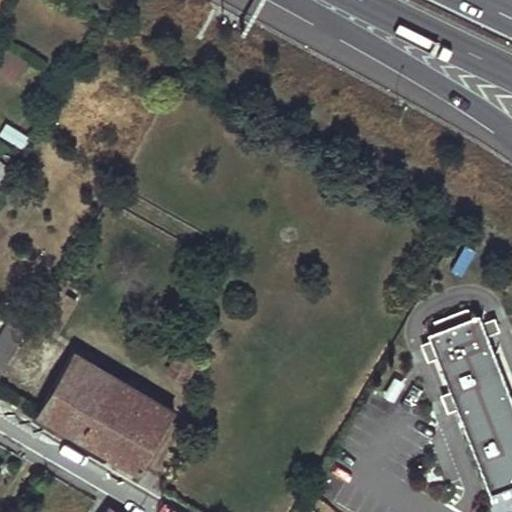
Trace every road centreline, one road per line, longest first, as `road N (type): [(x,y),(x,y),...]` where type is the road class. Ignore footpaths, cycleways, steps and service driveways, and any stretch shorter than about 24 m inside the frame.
road 1 (motorway): [(289,0),(511,131)]
road 2 (residential): [(150,511),(0,423)]
road 3 (motorway): [(365,0),(511,69)]
